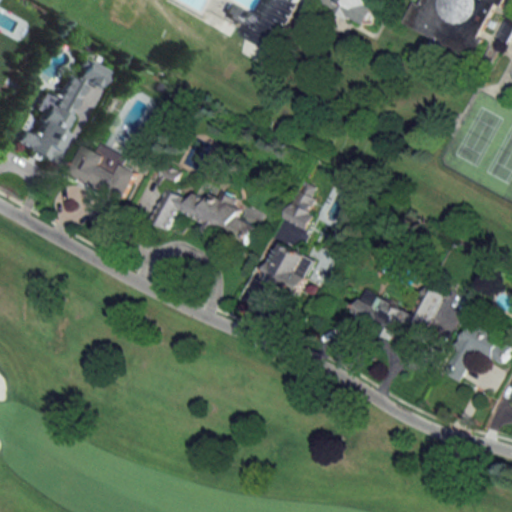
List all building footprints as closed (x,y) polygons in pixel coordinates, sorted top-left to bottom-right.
[(259,0),(250,16),(227,3),(222,12),(227,15),(225,18),(245,28),(242,34),(275,53),(300,0),(320,0),(371,25),(380,7),(373,4),(374,0),(423,0),(420,6),(415,4),(405,24),(473,58),(501,0),(259,0)] [(511,35),(511,24),(508,22),(499,37),(508,43),(511,35)] [(47,161),(84,83),(96,89),(104,70),(81,59),(73,77),(66,74),(55,97),(41,91),(33,108),(40,112),(29,135),(18,130),(10,144),(47,161)] [(72,173),(126,200),(140,170),(127,164),(131,154),(103,140),(98,149),(87,143),(72,173)] [(155,178),(166,160),(181,168),(170,186),(167,184),(155,178)] [(150,216),(167,184),(170,186),(189,196),(199,177),(262,211),(246,241),(179,205),(167,226),(150,216)] [(287,220),(310,229),(317,213),(310,210),(320,186),(304,180),(287,220)] [(265,277),(300,295),(317,259),(282,241),(265,277)] [(398,337),(403,327),(425,337),(446,292),(429,284),(416,312),(367,289),(354,316),(398,337)] [(505,369),(511,355),(511,342),(475,322),(462,345),(505,369)]
